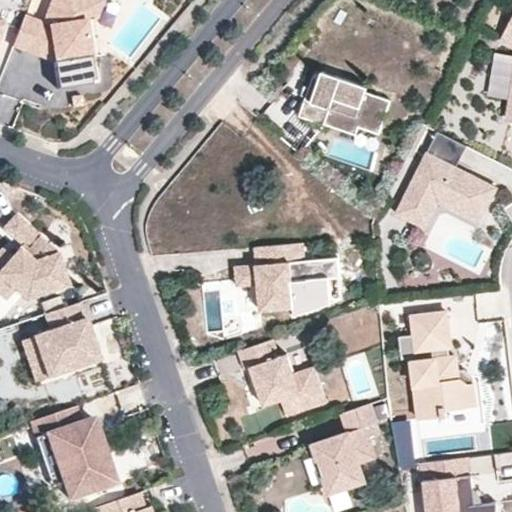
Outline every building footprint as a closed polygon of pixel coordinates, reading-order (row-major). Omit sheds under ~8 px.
[(24,16),(12,46),(53,62),(57,89),(90,84),(86,58),(91,58),(85,20),(79,17),(84,0),(51,0),(43,23),(24,16)] [(103,0),(84,0),(79,17),(85,20),(95,24),(103,0)] [(511,99),(508,119),(511,119),(511,20),(502,39),(511,43),(511,99)] [(367,91),(362,90),(364,85),(322,70),(320,78),(313,76),(309,87),(305,99),(300,115),(325,124),(325,123),(357,134),(359,126),(380,133),(391,100),(367,91)] [(305,99),(309,87),(305,85),(301,97),(305,99)] [(300,154),(325,124),(300,115),(281,138),(300,154)] [(497,188),(466,172),(464,176),(454,171),(456,167),(467,146),(437,131),(396,213),(425,227),(438,202),(451,208),(458,194),(486,208),(497,188)] [(466,172),(456,167),(454,171),(464,176),(466,172)] [(479,222),(486,208),(458,194),(451,208),(479,222)] [(12,257),(0,271),(0,278),(15,291),(25,300),(67,286),(55,250),(15,216),(4,229),(28,250),(23,255),(18,250),(12,257)] [(303,242),(264,246),(266,263),(256,265),(235,266),(237,286),(258,284),(260,310),(294,307),(292,280),(306,279),(303,242)] [(254,247),(256,265),(266,263),(264,246),(254,247)] [(330,277),(306,279),(292,280),(294,307),(295,314),(332,303),(330,277)] [(79,302),(44,314),(50,331),(33,337),(47,378),(99,360),(94,343),(89,344),(85,332),(89,331),(79,302)] [(465,380),(458,375),(455,353),(449,353),(448,343),(450,342),(447,312),(413,316),(415,335),(399,336),(402,359),(412,357),(419,416),(442,413),(442,407),(475,402),(472,380),(465,380)] [(94,343),(89,331),(85,332),(89,344),(94,343)] [(47,378),(33,337),(21,341),(35,382),(47,378)] [(273,339),(238,351),(244,369),(250,367),(263,405),(281,399),(286,413),(326,399),(314,365),(293,372),(286,354),(279,356),(273,339)] [(377,423),(371,403),(347,411),(353,430),(347,433),(348,436),(341,439),(340,435),(318,442),(335,490),(371,478),(364,461),(381,455),(371,425),(377,423)] [(93,418),(81,422),(76,406),(41,418),(53,452),(55,452),(66,482),(63,483),(69,499),(115,483),(109,467),(104,468),(97,448),(93,437),(99,436),(93,418)] [(453,411),(457,435),(484,431),(480,406),(453,411)] [(41,418),(30,422),(52,487),(63,483),(66,482),(55,452),(53,452),(41,418)] [(104,468),(109,467),(103,447),(97,448),(104,468)] [(474,496),(471,475),(469,457),(419,463),(421,482),(423,481),(426,511),(496,511),(497,505),(497,501),(481,503),(474,496)] [(139,492),(92,509),(92,511),(151,511),(149,507),(145,508),(139,492)]
